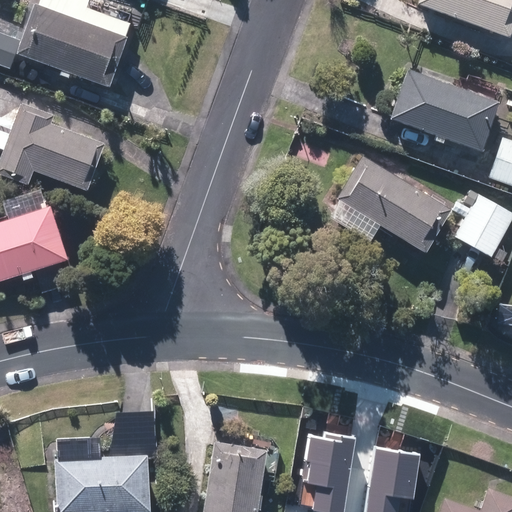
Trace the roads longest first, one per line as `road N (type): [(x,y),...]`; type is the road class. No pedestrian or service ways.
road 1 (residential): [(511,406),(443,378),(312,344),(166,335)]
road 2 (residential): [(279,0),(171,293),(166,335)]
road 3 (residential): [(166,335),(0,361)]
